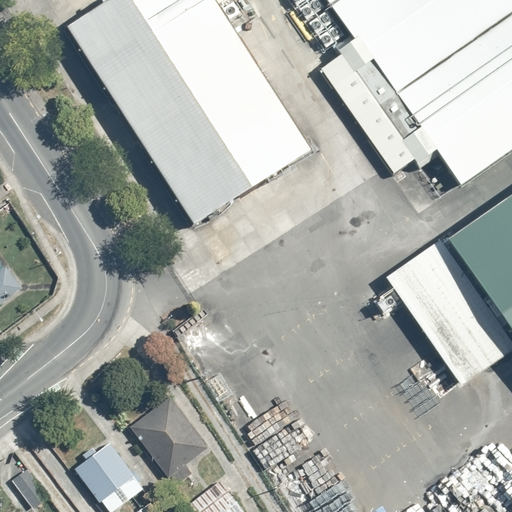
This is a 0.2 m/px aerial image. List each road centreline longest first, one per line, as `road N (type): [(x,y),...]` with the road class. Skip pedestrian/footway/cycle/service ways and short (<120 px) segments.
road 1 (unknown): [(64,0),(56,19),(65,62),(133,174),(245,313),(373,412),(434,440),(511,425)]
road 2 (unknown): [(511,164),(432,217),(407,223),(387,210),(254,0)]
road 3 (residential): [(0,99),(87,235),(104,288),(91,325),(0,398)]
